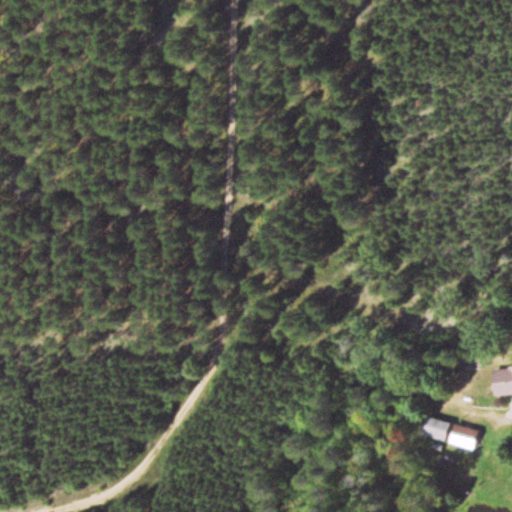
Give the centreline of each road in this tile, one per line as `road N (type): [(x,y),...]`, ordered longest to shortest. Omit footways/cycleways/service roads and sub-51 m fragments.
road 1 (track): [(504,328),(457,222),(226,206),(233,0)]
road 2 (track): [(227,196),(212,357),(134,473),(18,511)]
